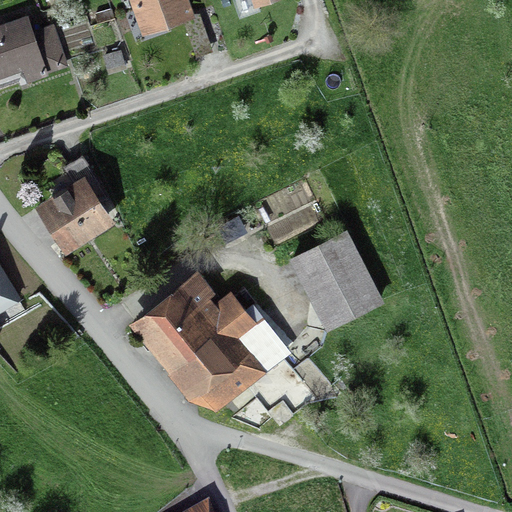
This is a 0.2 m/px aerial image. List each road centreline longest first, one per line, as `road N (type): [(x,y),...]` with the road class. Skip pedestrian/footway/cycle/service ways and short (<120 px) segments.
road 1 (residential): [(0,153),(312,40)]
road 2 (residential): [(479,511),(179,425)]
road 3 (residential): [(179,425),(0,209)]
